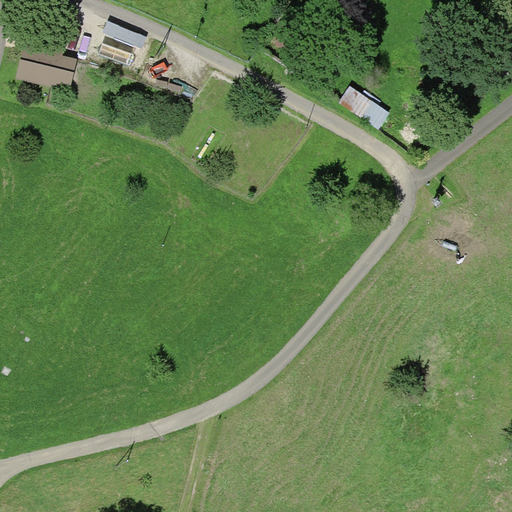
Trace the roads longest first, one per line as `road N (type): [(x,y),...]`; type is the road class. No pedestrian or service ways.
road 1 (unclassified): [(11,468),(221,408),(273,373),(383,242),(423,177)]
road 2 (residential): [(423,177),(179,46),(53,0)]
